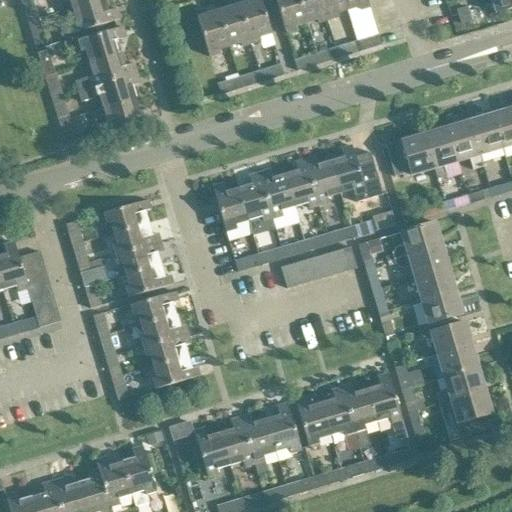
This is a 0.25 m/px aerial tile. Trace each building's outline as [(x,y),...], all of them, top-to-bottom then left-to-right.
[(27,23),(38,20),(31,0),(22,0),(20,1),(27,23)] [(69,0),(73,9),(101,0),(69,0)] [(104,0),(101,0),(73,9),(77,22),(72,24),(75,34),(119,20),(116,9),(108,12),(104,0)] [(240,0),(237,1),(251,45),(260,41),(259,38),(271,35),(266,19),(260,0),(259,0),(247,4),(245,0),(240,0)] [(306,24),(298,0),(275,0),(286,34),(296,31),(294,27),(306,24)] [(318,24),(328,21),(320,0),(298,0),(306,24),(317,20),(318,24)] [(347,11),(343,0),(320,0),(328,21),(337,18),(336,14),(347,11)] [(343,0),(347,11),(358,8),(359,11),(369,8),(366,0),(343,0)] [(511,0),(491,0),(496,14),(511,9),(511,0)] [(241,47),(251,45),(237,1),(229,4),(230,9),(218,13),(229,47),(240,44),(241,47)] [(466,8),(457,11),(461,25),(471,22),(466,8)] [(229,47),(218,13),(206,17),(204,11),(195,14),(208,57),(219,54),(218,51),(229,47)] [(38,20),(27,23),(35,47),(45,43),(38,20)] [(89,63),(121,53),(117,41),(125,38),(122,28),(77,41),(76,39),(63,43),(67,57),(86,51),(89,63)] [(357,42),(360,53),(381,46),(378,36),(357,42)] [(339,59),(360,53),(357,42),(336,49),(339,59)] [(319,65),(339,59),(336,49),(316,55),(319,65)] [(44,77),(54,74),(47,51),(37,54),(44,77)] [(77,92),(136,74),(133,64),(125,66),(121,53),(89,63),(94,77),(75,83),(77,92)] [(297,72),(319,65),(316,55),(294,62),(297,72)] [(259,72),(263,83),(284,76),(280,66),(259,72)] [(242,89),(263,83),(259,72),(239,79),(242,89)] [(51,100),(62,97),(54,74),(44,77),(51,100)] [(103,109),(135,99),(131,87),(139,84),(136,74),(77,92),(81,102),(100,96),(103,109)] [(220,96),(242,89),(239,79),(217,86),(220,96)] [(62,97),(51,100),(58,123),(69,120),(62,97)] [(135,99),(103,109),(108,123),(102,124),(105,135),(150,121),(147,110),(139,113),(135,99)] [(502,150),(511,146),(511,109),(491,115),(502,150)] [(479,156),(502,150),(491,115),(469,122),(479,156)] [(69,120),(58,123),(66,147),(76,144),(72,128),(81,125),(79,116),(69,120)] [(479,156),(469,122),(446,129),(456,163),(469,160),(472,171),(482,168),(479,156)] [(444,167),(456,163),(446,129),(424,135),(437,180),(447,177),(444,167)] [(437,180),(424,135),(385,147),(394,178),(410,174),(411,177),(430,171),(434,170),(437,180)] [(330,163),(340,196),(353,192),(356,204),(383,196),(370,153),(355,158),(351,148),(341,151),(343,159),(330,163)] [(340,196),(330,163),(317,166),(315,158),(304,161),(318,207),(328,204),(327,199),(340,196)] [(308,210),(318,207),(304,161),(295,164),(297,172),(284,176),(294,210),(307,206),(308,210)] [(294,210),(284,176),(272,180),(269,172),(259,175),(272,220),(283,217),(281,213),(294,210)] [(262,223),(272,220),(259,175),(249,178),(251,186),(238,190),(248,223),(261,219),(262,223)] [(501,196),(511,192),(511,184),(511,183),(498,187),(501,196)] [(248,223),(238,190),(225,193),(223,185),(212,188),(226,234),(236,230),(235,226),(248,223)] [(466,197),(469,205),(483,201),(481,193),(466,197)] [(455,209),(469,205),(466,197),(453,201),(455,209)] [(114,235),(148,224),(145,212),(150,210),(148,201),(104,214),(107,225),(110,223),(114,235)] [(423,219),(437,215),(435,206),(421,210),(423,219)] [(350,229),(353,240),(376,233),(376,232),(395,227),(393,219),(377,223),(376,222),(350,229)] [(72,247),(82,244),(76,223),(65,226),(72,247)] [(394,261),(442,247),(434,223),(400,233),(404,246),(395,249),(392,255),(394,261)] [(116,256),(160,243),(157,235),(152,237),(148,224),(114,235),(117,246),(114,247),(116,256)] [(330,246),(353,240),(350,229),(327,236),(330,246)] [(307,253),(330,246),(327,236),(304,243),(307,253)] [(377,240),(366,243),(370,256),(381,252),(377,240)] [(126,276),(161,265),(157,254),(162,252),(160,243),(116,256),(120,267),(123,266),(126,276)] [(304,243),(281,249),(284,260),(307,253),(304,243)] [(365,270),(373,267),(370,256),(366,243),(357,245),(365,270)] [(22,271),(18,259),(14,244),(3,247),(6,255),(0,256),(0,284),(2,291),(15,287),(17,291),(27,288),(25,282),(22,271)] [(78,268),(88,265),(82,244),(72,247),(78,268)] [(414,280),(448,270),(442,247),(394,261),(395,266),(402,269),(410,267),(414,280)] [(339,251),(345,273),(356,269),(350,248),(339,251)] [(260,266),(284,260),(281,249),(257,256),(260,266)] [(333,276),(345,273),(339,251),(327,255),(333,276)] [(22,271),(43,265),(40,253),(18,259),(22,271)] [(322,280),(333,276),(327,255),(315,258),(322,280)] [(237,273),(260,266),(257,256),(234,263),(237,273)] [(310,283),(322,280),(315,258),(304,262),(310,283)] [(298,286),(310,283),(304,262),(292,265),(298,286)] [(25,282),(46,276),(43,265),(22,271),(25,282)] [(84,288),(107,281),(103,268),(90,272),(88,265),(78,268),(84,288)] [(161,265),(126,276),(130,288),(126,289),(129,298),(153,291),(173,285),(170,277),(164,278),(161,265)] [(287,290),(298,286),(292,265),(280,269),(287,290)] [(372,293),(380,290),(373,267),(365,270),(372,293)] [(421,303),(455,292),(448,270),(414,280),(421,303)] [(29,294),(50,288),(46,276),(25,282),(27,288),(29,294)] [(107,281),(84,288),(90,310),(100,307),(94,285),(107,282),(107,281)] [(32,306),(53,299),(50,288),(29,294),(32,306)] [(378,315),(387,313),(380,290),(372,293),(378,315)] [(455,292),(421,303),(427,325),(462,315),(455,292)] [(141,326),(175,316),(172,304),(177,302),(175,293),(131,306),(134,316),(138,315),(141,326)] [(36,317),(57,311),(53,299),(32,306),(36,317)] [(36,318),(39,329),(60,322),(57,311),(36,317),(36,318)] [(387,313),(378,315),(385,338),(394,335),(387,313)] [(99,339),(109,336),(103,314),(92,317),(99,339)] [(144,348),(187,335),(184,327),(179,328),(175,316),(141,326),(144,337),(141,338),(144,348)] [(15,336),(39,329),(36,318),(12,325),(15,336)] [(436,357),(471,346),(464,323),(429,333),(436,357)] [(0,340),(15,336),(12,325),(0,328),(0,340)] [(153,368),(188,357),(184,345),(189,344),(187,335),(144,348),(146,357),(150,356),(153,368)] [(105,359),(115,356),(109,336),(99,339),(105,359)] [(396,343),(387,346),(391,360),(400,357),(396,343)] [(443,380),(478,370),(471,346),(436,357),(443,380)] [(111,380),(121,377),(115,356),(105,359),(111,380)] [(188,357),(153,368),(156,379),(153,380),(156,390),(200,377),(197,368),(191,370),(188,357)] [(438,405),(450,402),(484,392),(478,370),(443,380),(447,391),(435,394),(438,405)] [(367,390),(376,422),(389,419),(390,424),(401,420),(388,375),(377,378),(379,386),(367,390)] [(401,392),(409,389),(406,376),(397,379),(401,392)] [(121,377),(111,380),(117,401),(128,398),(121,377)] [(376,422),(367,390),(354,394),(352,386),(341,389),(359,449),(369,447),(363,426),(376,422)] [(359,450),(359,449),(341,389),(331,392),(333,400),(321,404),(330,436),(343,433),(344,437),(354,434),(359,450)] [(409,389),(401,392),(408,415),(416,412),(409,389)] [(484,392),(450,402),(457,425),(491,415),(484,392)] [(330,436),(321,404),(308,408),(305,400),(295,403),(300,422),(308,448),(318,445),(317,440),(330,436)] [(265,420),(275,453),(276,452),(279,463),(289,460),(286,450),(288,449),(289,453),(300,450),(292,425),(287,405),(276,409),(279,417),(265,420)] [(275,453),(265,420),(253,424),(250,416),(240,419),(253,464),(257,477),(267,474),(262,456),(275,453)] [(243,467),(253,464),(240,419),(230,422),(232,430),(220,434),(230,466),(241,463),(243,467)] [(419,421),(410,423),(415,438),(423,435),(419,421)] [(191,423),(169,430),(173,444),(195,437),(194,433),(191,423)] [(230,466),(220,434),(207,438),(204,430),(194,433),(195,437),(207,478),(218,475),(217,470),(230,466)] [(121,463),(131,496),(135,508),(147,504),(145,497),(156,493),(143,448),(132,451),(134,459),(121,463)] [(386,457),(389,467),(413,460),(410,450),(386,457)] [(366,474),(389,467),(386,457),(363,464),(366,474)] [(131,496),(121,463),(109,467),(106,459),(95,462),(98,470),(109,507),(120,503),(118,499),(131,496)] [(343,481),(366,474),(363,464),(340,471),(343,481)] [(110,511),(109,507),(98,470),(88,473),(90,481),(77,485),(85,511),(110,511)] [(320,488),(343,481),(340,471),(317,477),(320,488)] [(85,511),(77,485),(65,488),(62,480),(52,483),(60,511),(85,511)] [(285,487),(288,497),(312,490),(309,480),(285,487)] [(60,511),(52,483),(42,486),(44,494),(32,498),(35,511),(60,511)] [(265,504),(288,497),(285,487),(262,494),(265,504)] [(35,511),(32,498),(19,502),(16,494),(5,497),(9,511),(35,511)] [(243,511),(265,504),(262,494),(240,500),(243,511)] [(217,511),(238,511),(243,511),(240,500),(216,507),(217,511)]
